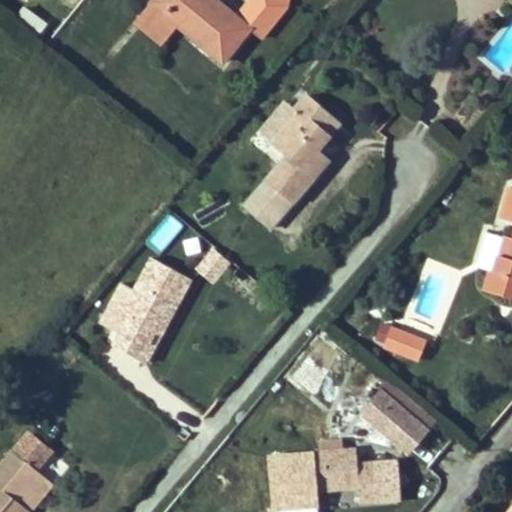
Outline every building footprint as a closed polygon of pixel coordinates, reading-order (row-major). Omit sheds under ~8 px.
[(224,60),(252,26),(237,15),(218,0),(206,0),(204,2),(201,0),(153,0),(152,2),(179,24),(224,60)] [(249,0),(237,15),(252,26),(263,36),(291,3),(290,0),(249,0)] [(165,42),(179,24),(152,2),(137,22),(165,42)] [(289,154),(267,179),(294,200),(328,160),(316,150),(338,123),(307,96),(295,110),(300,114),(275,143),(289,154)] [(275,143),(300,114),(295,110),(286,102),(262,132),(275,143)] [(270,228),(294,200),(267,179),(244,207),(270,228)] [(167,213),(146,242),(161,254),(183,225),(167,213)] [(485,268),(490,269),(495,270),(505,235),(495,232),(485,268)] [(490,269),(484,289),(511,296),(511,237),(505,235),(495,270),(490,269)] [(213,249),(195,271),(213,286),(232,264),(213,249)] [(148,260),(134,291),(117,283),(98,326),(118,335),(112,348),(152,366),(191,279),(148,260)] [(372,345),(419,365),(428,341),(381,322),(372,345)] [(427,428),(383,391),(364,414),(408,451),(427,428)] [(20,511),(26,505),(21,500),(16,497),(39,468),(36,465),(22,453),(15,448),(0,466),(0,511),(20,511)] [(361,463),(359,448),(315,452),(318,491),(360,487),(361,502),(401,499),(398,459),(361,463)] [(40,460),(26,449),(22,453),(36,465),(40,460)] [(45,472),(39,468),(16,497),(21,500),(45,472)]
